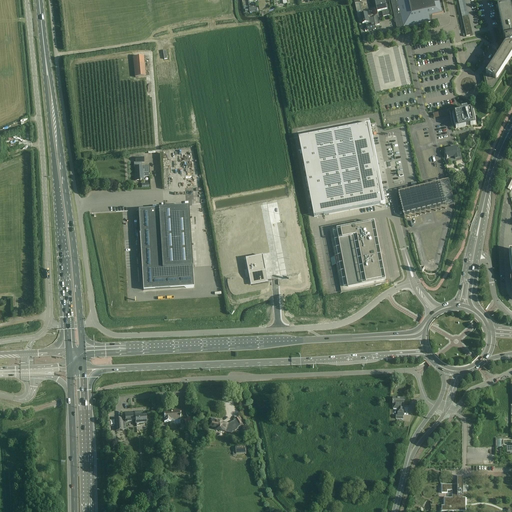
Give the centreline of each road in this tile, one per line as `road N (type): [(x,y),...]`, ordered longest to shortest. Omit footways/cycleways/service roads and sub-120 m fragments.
road 1 (unclassified): [(93,324),(120,336),(319,327),(354,317),(414,281)]
road 2 (unclassified): [(93,324),(50,0)]
road 3 (unclassified): [(47,325),(26,0)]
road 4 (primary): [(98,369),(395,355)]
road 5 (primary): [(376,336),(82,350)]
road 6 (primary): [(80,324),(45,57)]
road 7 (primary): [(45,57),(67,325)]
road 8 (residential): [(172,380),(416,373)]
road 9 (track): [(55,56),(239,23)]
road 10 (track): [(286,511),(259,483),(243,392),(232,377)]
